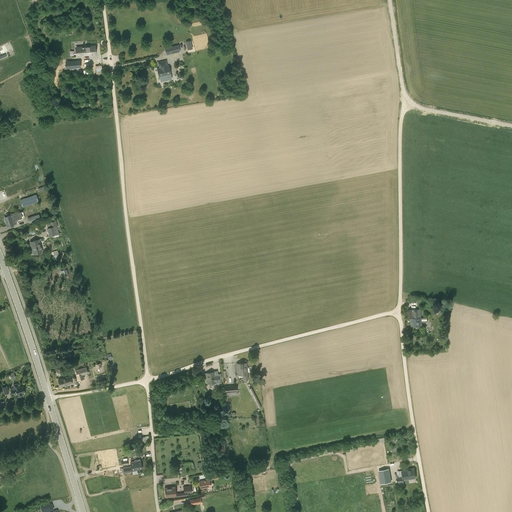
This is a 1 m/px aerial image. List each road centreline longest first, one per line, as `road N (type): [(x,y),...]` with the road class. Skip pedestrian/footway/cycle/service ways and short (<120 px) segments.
road 1 (track): [(147,380),(102,0)]
road 2 (secondary): [(82,511),(0,256)]
road 3 (track): [(147,380),(398,312)]
road 4 (track): [(398,312),(399,133),(408,100)]
road 5 (unclassified): [(511,125),(408,100),(389,0)]
road 6 (track): [(428,511),(398,312)]
road 7 (unclassified): [(158,511),(147,380)]
